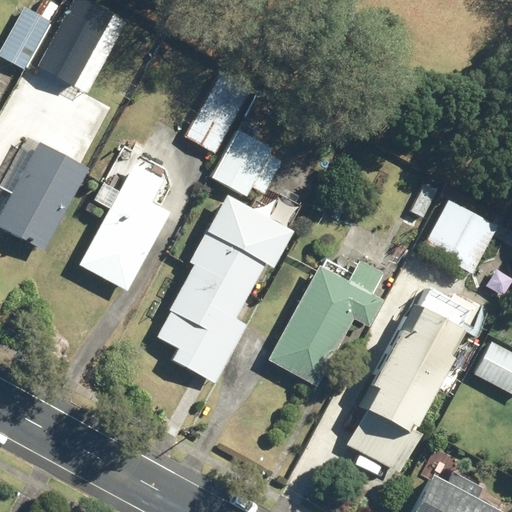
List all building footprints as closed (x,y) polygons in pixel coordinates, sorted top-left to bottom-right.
[(89,0),(71,0),(36,63),(67,80),(106,9),(89,0)] [(49,21),(24,7),(0,50),(0,56),(23,69),(24,67),(26,68),(50,25),(48,24),(49,21)] [(250,88),(220,72),(185,137),(214,153),(250,88)] [(271,149),(237,130),(211,177),(246,196),(251,187),(263,194),(281,161),(268,154),(271,149)] [(87,168),(26,135),(0,182),(0,187),(10,193),(0,211),(0,227),(43,251),(87,168)] [(162,180),(132,164),(77,264),(126,291),(169,212),(150,202),(162,180)] [(409,242),(436,192),(424,185),(397,235),(409,242)] [(292,232),(225,195),(188,262),(193,264),(167,310),(169,311),(155,337),(177,348),(171,360),(213,383),(246,325),(234,318),(264,264),(272,268),(292,232)] [(500,228),(447,199),(421,247),(474,276),(500,228)] [(347,281),(318,265),(267,360),(315,386),(352,318),(368,327),(382,300),(371,294),(382,273),(359,261),(347,281)] [(460,328),(411,303),(357,405),(364,409),(346,444),(398,472),(419,433),(413,430),(452,357),(446,354),(460,328)] [(511,353),(490,342),(473,374),(511,394),(511,353)] [(445,481),(432,474),(410,511),(500,511),(476,498),(482,488),(451,471),(445,481)]
